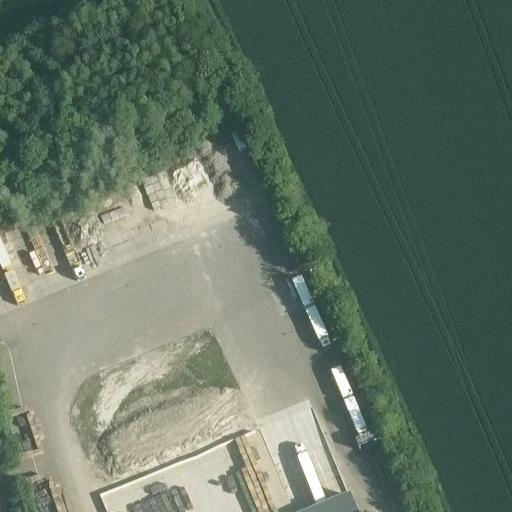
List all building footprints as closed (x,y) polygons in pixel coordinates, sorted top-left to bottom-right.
[(204,216),(180,226),(185,237),(208,228),(204,216)] [(169,335),(217,318),(211,302),(163,318),(169,335)] [(141,381),(180,366),(171,342),(132,358),(141,381)] [(185,511),(252,511),(260,510),(249,470),(179,488),(185,511)] [(183,511),(178,500),(153,511),(183,511)]
